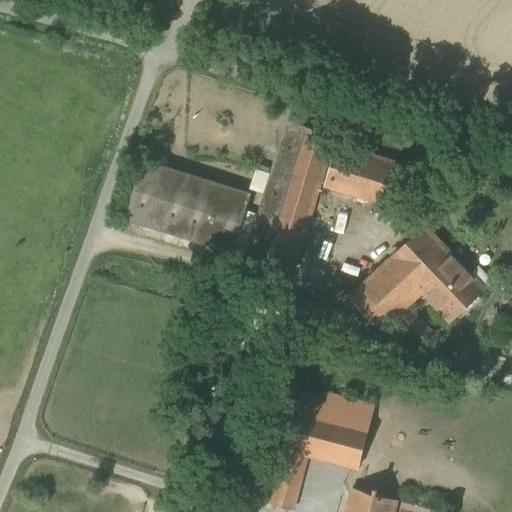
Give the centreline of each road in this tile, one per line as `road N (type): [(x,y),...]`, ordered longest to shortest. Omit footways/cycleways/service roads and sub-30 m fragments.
road 1 (unclassified): [(165,35),(76,307),(0,496)]
road 2 (unclassified): [(511,145),(165,35)]
road 3 (unclassified): [(165,35),(37,0)]
